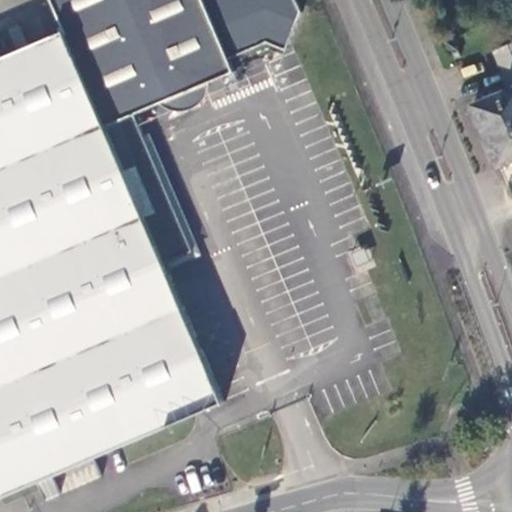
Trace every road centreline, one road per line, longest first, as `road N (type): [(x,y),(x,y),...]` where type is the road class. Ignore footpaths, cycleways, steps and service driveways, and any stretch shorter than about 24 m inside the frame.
road 1 (secondary): [(360,0),(511,390)]
road 2 (secondary): [(511,303),(391,0)]
road 3 (tertiary): [(276,511),(338,495),(411,499)]
